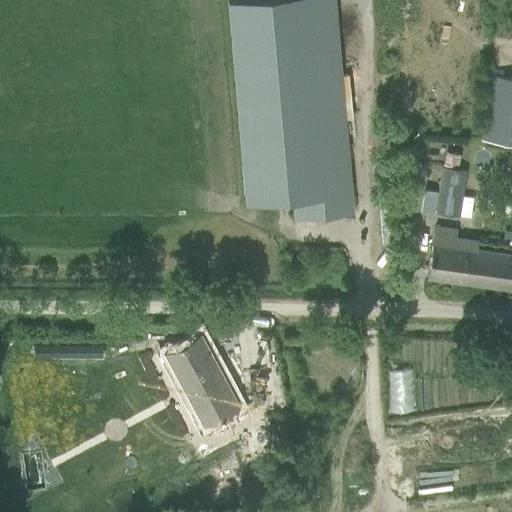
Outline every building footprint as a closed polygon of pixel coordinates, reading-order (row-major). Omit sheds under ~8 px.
[(245,201),(292,197),(293,217),(353,212),(334,0),(230,0),(228,0),(245,201)] [(511,143),(511,80),(489,77),(480,139),(511,143)] [(434,212),(458,216),(465,171),(441,167),(434,212)] [(429,256),(427,276),(511,287),(511,252),(477,247),(478,238),(456,235),(457,229),(435,225),(432,241),(429,256)] [(183,384),(203,422),(204,421),(213,437),(243,421),(234,405),(236,404),(216,365),(209,351),(199,333),(165,351),(182,384),(183,384)] [(22,490),(45,489),(42,450),(19,452),(22,490)] [(197,486),(202,508),(241,500),(236,477),(197,486)] [(241,481),(244,500),(269,496),(267,478),(241,481)]
